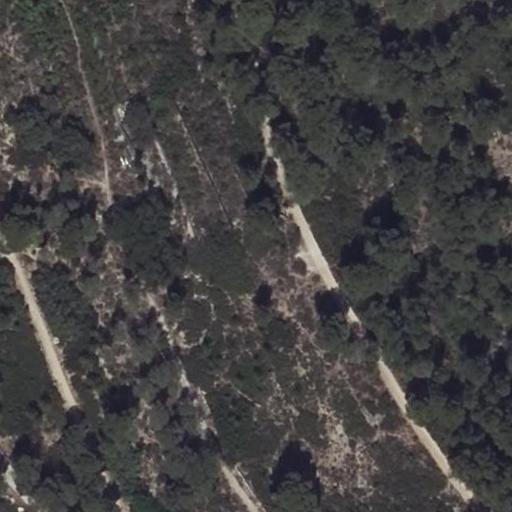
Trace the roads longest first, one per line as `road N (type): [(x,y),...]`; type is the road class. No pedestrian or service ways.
road 1 (track): [(237,0),(341,280),(432,428),(505,511)]
road 2 (track): [(0,237),(120,511)]
road 3 (track): [(123,262),(249,511)]
